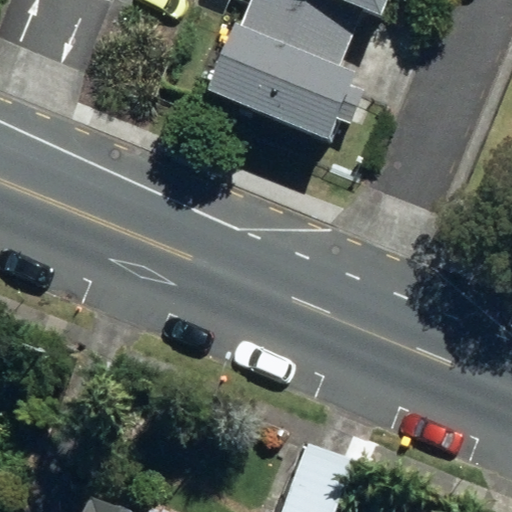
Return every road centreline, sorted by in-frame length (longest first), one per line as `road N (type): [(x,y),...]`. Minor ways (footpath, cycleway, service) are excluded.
road 1 (tertiary): [(0,180),(343,323)]
road 2 (residential): [(343,323),(490,0)]
road 3 (tertiary): [(343,323),(511,394)]
